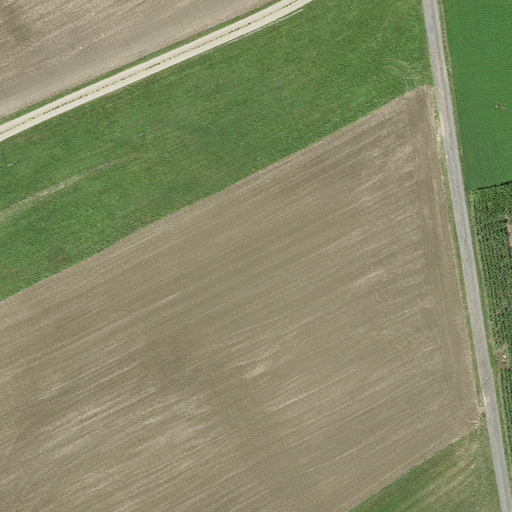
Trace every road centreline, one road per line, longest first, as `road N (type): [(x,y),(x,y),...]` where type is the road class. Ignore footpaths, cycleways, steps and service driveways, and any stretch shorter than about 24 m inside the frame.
road 1 (track): [(428,0),(508,511)]
road 2 (track): [(0,133),(297,0)]
